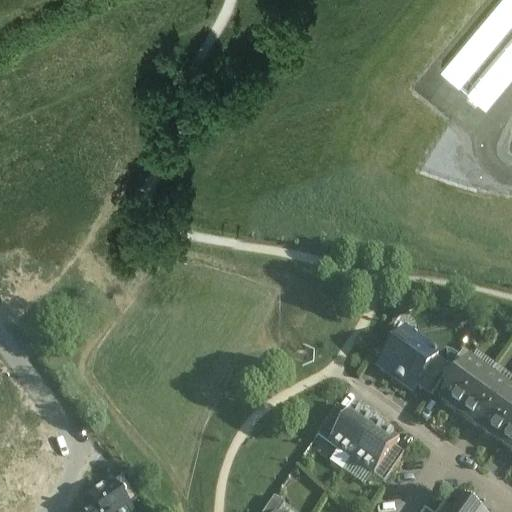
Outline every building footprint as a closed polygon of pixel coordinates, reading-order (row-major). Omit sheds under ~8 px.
[(415,339),(399,342),(380,370),(412,393),(415,389),(436,359),(438,356),(415,339)] [(455,356),(451,354),(446,353),(448,368),(451,370),(458,359),(455,356)] [(436,359),(415,389),(430,399),(451,370),(448,368),(436,359)] [(469,364),(441,404),(461,418),(487,382),(476,375),(478,371),(469,364)] [(497,389),(487,382),(461,418),(481,432),(508,393),(499,386),(497,389)] [(511,395),(508,393),(481,432),(500,446),(511,428),(511,395)] [(349,417),(337,408),(321,431),(333,439),(349,417)] [(333,439),(328,446),(351,462),(376,427),(354,410),(333,439)] [(376,427),(351,462),(374,478),(379,472),(395,450),(399,443),(376,427)] [(511,428),(500,446),(511,454),(511,428)] [(395,450),(379,472),(388,479),(404,456),(395,450)] [(99,509),(101,511),(130,511),(113,486),(93,499),(99,509)] [(445,511),(475,511),(456,498),(445,511)] [(274,500),(265,511),(281,511),(285,507),(274,500)]
